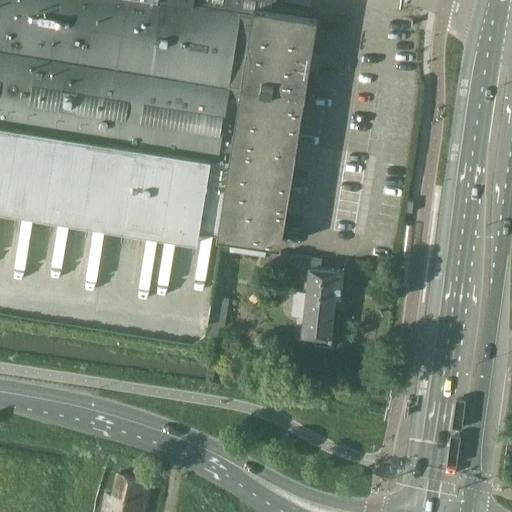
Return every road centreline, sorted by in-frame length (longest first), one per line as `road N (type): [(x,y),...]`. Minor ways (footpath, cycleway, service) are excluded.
road 1 (primary): [(503,0),(429,511)]
road 2 (primary): [(466,511),(511,188)]
road 3 (secondary): [(398,511),(312,495),(193,451)]
road 4 (secondary): [(193,451),(0,393)]
